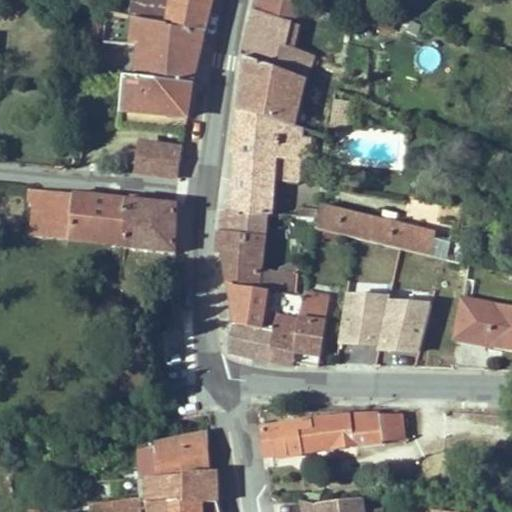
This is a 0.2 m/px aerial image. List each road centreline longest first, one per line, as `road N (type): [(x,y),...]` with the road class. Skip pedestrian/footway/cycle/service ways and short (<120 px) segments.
road 1 (tertiary): [(511,385),(214,377)]
road 2 (residential): [(204,191),(0,173)]
road 3 (tertiary): [(204,191),(235,0)]
road 4 (tertiary): [(214,377),(204,191)]
road 5 (residential): [(249,511),(214,377)]
